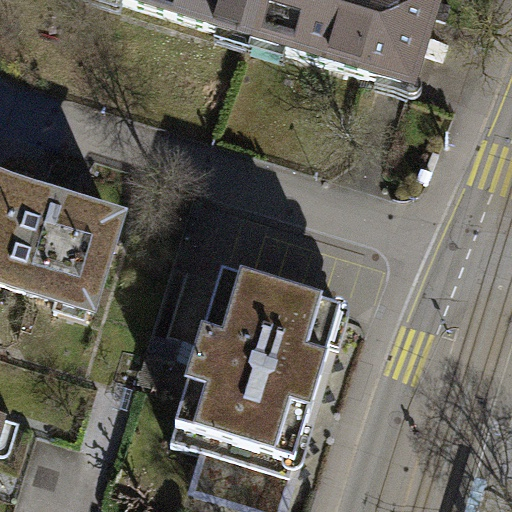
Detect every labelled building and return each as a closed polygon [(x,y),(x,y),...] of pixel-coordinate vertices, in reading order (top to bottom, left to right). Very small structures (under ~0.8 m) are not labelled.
[(104,0),(251,45),(264,0),(104,0)] [(264,0),(251,45),(413,94),(442,1),(438,0),(264,0)] [(27,205),(36,175),(17,169),(8,199),(27,205)] [(8,199),(0,196),(0,285),(29,294),(53,213),(27,205),(8,199)] [(83,222),(53,213),(29,294),(89,312),(114,231),(83,222)] [(283,511),(342,319),(221,282),(170,449),(204,460),(193,495),(249,511),(283,511)]
